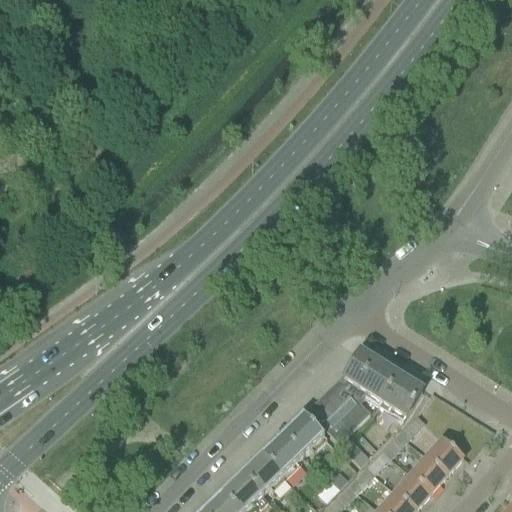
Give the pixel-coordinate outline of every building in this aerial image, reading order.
[(305,417),(321,433),(349,406),(373,369),(358,360),(340,389),(337,386),(305,417)] [(349,406),(321,433),(351,465),(360,456),(347,443),(371,421),(361,411),(365,404),(379,413),(397,384),(373,369),(349,406)] [(420,398),(397,384),(379,413),(402,427),(420,398)] [(300,422),(279,442),(301,464),(309,456),(311,459),(324,447),(300,422)] [(415,422),(403,435),(410,442),(423,429),(415,422)] [(279,442),(259,461),(283,486),(296,473),(294,471),(301,464),(279,442)] [(394,444),(382,457),(389,464),(402,451),(394,444)] [(441,446),(425,463),(446,481),(461,464),(441,446)] [(360,456),(351,465),(359,473),(368,464),(360,456)] [(382,457),(370,469),(377,477),(389,464),(382,457)] [(259,461),(239,480),(260,503),(268,496),(270,498),(283,486),(259,461)] [(425,463),(409,481),(430,499),(446,481),(425,463)] [(361,478),(349,491),(357,498),(369,485),(361,478)] [(338,479),(327,491),(333,498),(345,486),(338,479)] [(239,480),(219,500),(230,511),(263,511),(266,509),(260,503),(239,480)] [(409,481),(393,499),(408,511),(418,511),(430,499),(409,481)] [(333,498),(327,491),(317,501),(324,508),(333,498)] [(349,491),(337,504),(344,511),(357,498),(349,491)] [(408,511),(393,499),(381,511),(408,511)] [(230,511),(219,500),(206,511),(230,511)]
